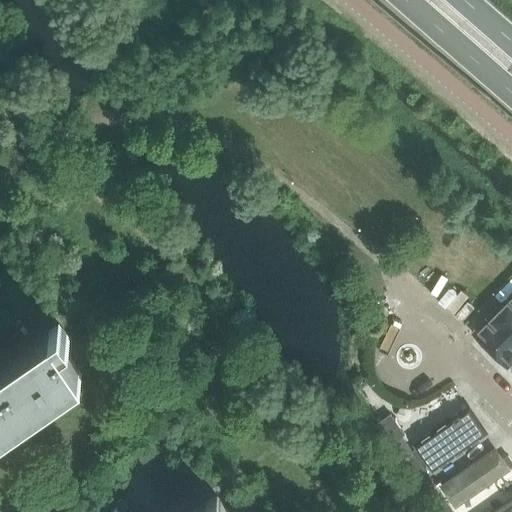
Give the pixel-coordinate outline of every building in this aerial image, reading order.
[(508,364),(511,359),(511,309),(483,339),(508,364)] [(0,428),(51,394),(80,373),(60,345),(70,338),(62,327),(57,330),(54,326),(0,363),(0,428)] [(466,411),(416,445),(433,470),(483,435),(466,411)] [(140,461),(162,446),(155,436),(133,451),(140,461)] [(413,453),(401,436),(391,443),(403,460),(413,453)] [(147,470),(168,455),(162,446),(140,461),(147,470)] [(492,448),(442,483),(456,504),(507,468),(492,448)] [(154,480),(175,465),(168,455),(147,470),(154,480)] [(161,490),(182,475),(175,465),(154,480),(161,490)] [(168,500),(189,485),(182,475),(161,490),(168,500)] [(448,503),(436,485),(425,492),(437,510),(448,503)] [(228,511),(221,501),(220,500),(217,495),(192,511),(228,511)] [(511,511),(511,496),(488,511),(511,511)]
